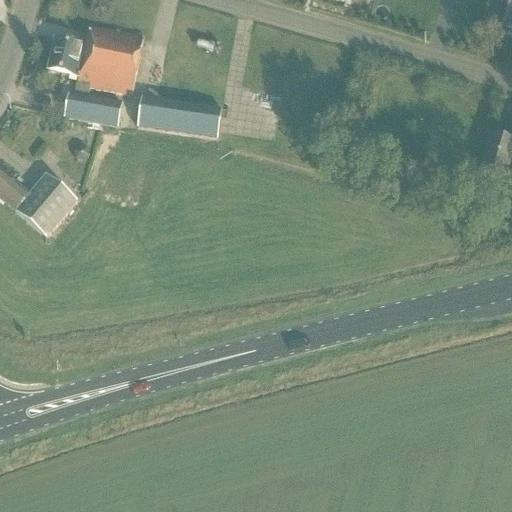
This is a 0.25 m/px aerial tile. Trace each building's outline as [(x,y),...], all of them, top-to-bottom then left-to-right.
[(511,0),(496,0),(496,1),(504,3),(496,30),(511,34),(511,0)] [(63,120),(78,123),(116,131),(121,106),(87,100),(88,90),(132,99),(143,41),(91,30),(86,50),(55,42),(48,73),(76,80),(72,97),(68,96),(63,120)] [(219,141),(223,111),(143,101),(139,131),(219,141)] [(506,177),(511,156),(511,144),(492,138),(483,170),(481,169),(475,190),(468,188),(464,201),(490,208),(500,175),(506,177)] [(22,191),(0,172),(0,202),(46,242),(77,205),(46,179),(30,198),(22,191)]
